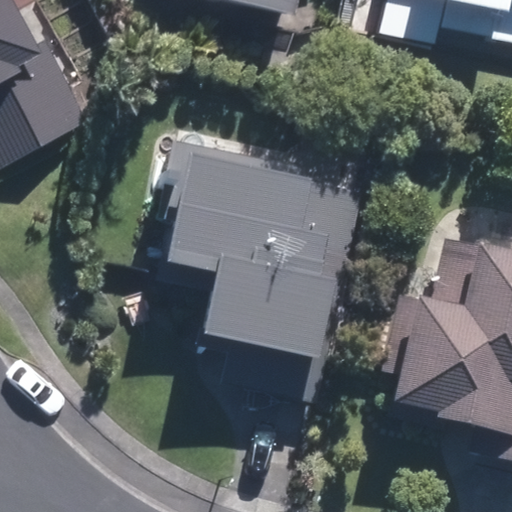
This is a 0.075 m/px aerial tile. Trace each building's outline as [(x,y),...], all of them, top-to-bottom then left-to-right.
[(37,46),(11,0),(0,0),(0,170),(88,122),(44,41),(37,46)] [(204,0),(297,18),(300,0),(204,0)] [(511,0),(433,0),(445,3),(440,28),(511,42),(511,0)] [(350,261),(363,193),(305,182),(307,169),(174,143),(159,219),(179,223),(169,266),(217,277),(205,339),(230,344),(221,382),(316,404),(341,301),(334,300),(336,283),(322,280),(326,256),(350,261)] [(480,249),(445,241),(431,301),(420,300),(398,295),(381,373),(402,378),(396,404),(440,415),(437,420),(479,431),(474,454),(511,463),(511,253),(480,246),(480,249)]
